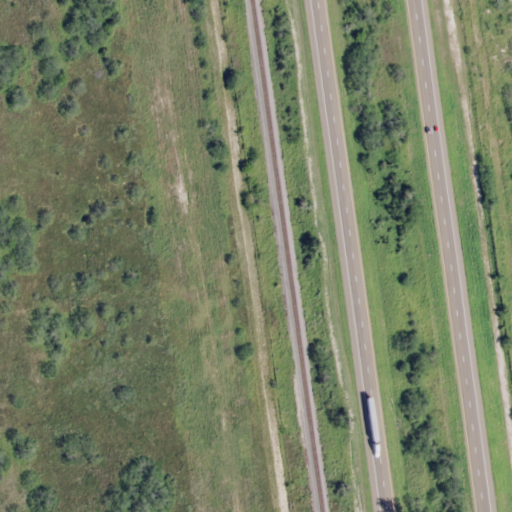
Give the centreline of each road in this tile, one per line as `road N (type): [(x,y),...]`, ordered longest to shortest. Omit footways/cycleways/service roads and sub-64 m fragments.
road 1 (trunk): [(487,511),(416,0)]
road 2 (trunk): [(321,0),(388,511)]
